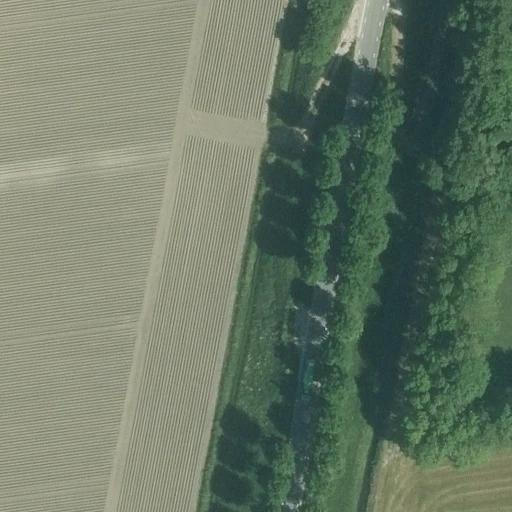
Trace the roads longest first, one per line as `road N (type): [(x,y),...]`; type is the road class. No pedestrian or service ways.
road 1 (tertiary): [(288,511),(376,0)]
road 2 (track): [(268,141),(300,133),(363,0)]
road 3 (track): [(394,0),(393,118),(400,139),(430,161)]
road 4 (track): [(413,154),(431,0)]
